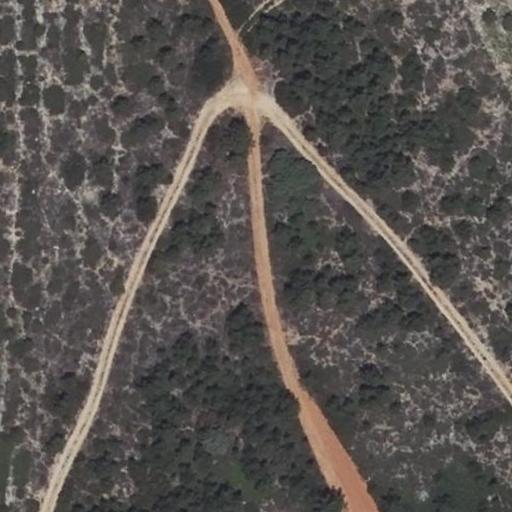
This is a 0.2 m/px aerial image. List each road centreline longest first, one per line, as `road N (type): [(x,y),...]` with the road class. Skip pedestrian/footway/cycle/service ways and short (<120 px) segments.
road 1 (track): [(51,511),(126,287),(217,103),(245,91),(273,99),(304,149),(427,278),(511,393)]
road 2 (track): [(216,0),(236,40),(252,127),(270,299),(353,511)]
